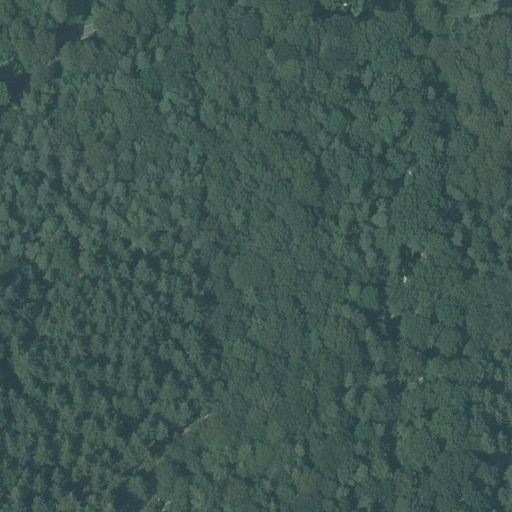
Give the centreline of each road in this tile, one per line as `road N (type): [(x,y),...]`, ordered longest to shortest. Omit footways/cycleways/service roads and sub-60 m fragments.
road 1 (track): [(429,310),(375,0)]
road 2 (track): [(429,310),(460,511)]
road 3 (tertiary): [(0,60),(186,0)]
